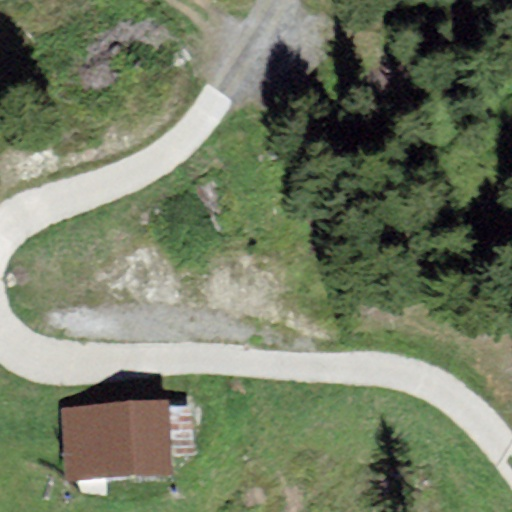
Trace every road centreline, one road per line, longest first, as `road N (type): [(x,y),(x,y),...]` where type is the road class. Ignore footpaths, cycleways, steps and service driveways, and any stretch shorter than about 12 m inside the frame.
road 1 (track): [(0,348),(55,372),(255,362),(378,371),(451,403),(511,484)]
road 2 (track): [(246,26),(203,105),(107,179),(0,210)]
